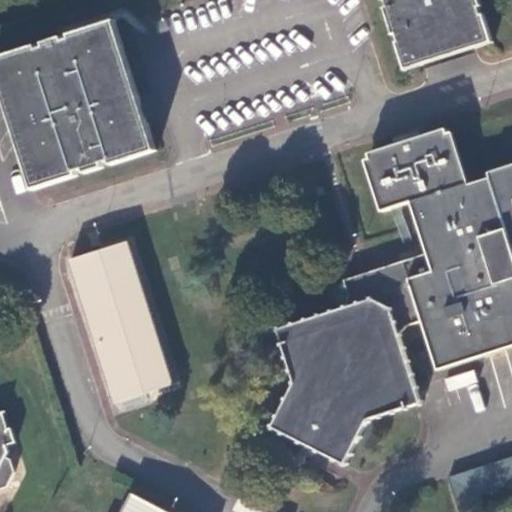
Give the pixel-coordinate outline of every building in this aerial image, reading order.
[(403,55),(407,69),(426,63),(425,61),(475,43),(477,47),(493,42),(485,15),(481,16),(479,8),(483,6),(480,0),(387,0),(390,7),(387,8),(395,34),(398,33),(401,43),(399,43),(403,55)] [(0,58),(0,82),(36,190),(80,174),(79,172),(87,169),(88,172),(107,166),(106,163),(112,161),(113,164),(159,149),(119,23),(118,20),(72,35),(73,38),(67,40),(66,37),(46,43),(47,46),(40,48),(39,45),(0,58)] [(511,170),(464,186),(448,134),(370,159),(388,210),(411,203),(421,231),(428,254),(345,281),(350,295),(346,308),(279,329),(296,380),(273,426),(344,461),(366,417),(412,402),(418,400),(398,337),(407,325),(421,321),(436,365),(511,340),(511,170)] [(127,239),(70,257),(115,400),(172,381),(127,239)] [(0,489),(7,488),(14,474),(11,460),(6,458),(8,453),(6,446),(15,442),(11,431),(9,431),(2,414),(0,414),(0,489)] [(511,456),(447,478),(458,511),(479,511),(485,510),(482,497),(511,485),(511,456)] [(165,511),(132,495),(123,511),(165,511)]
